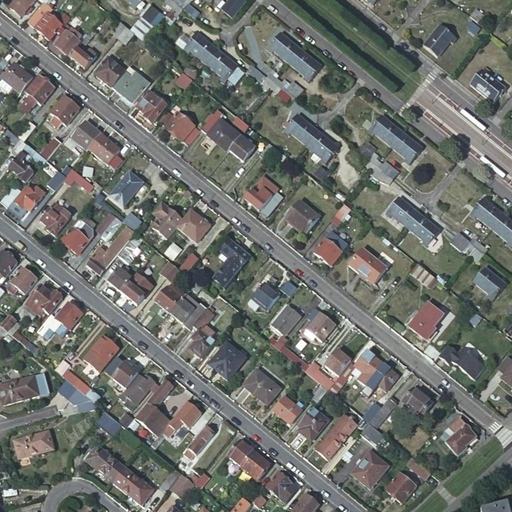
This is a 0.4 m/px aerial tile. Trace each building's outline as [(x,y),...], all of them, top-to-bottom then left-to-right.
[(38,0),(17,0),(10,10),(23,19),(27,13),(30,16),(34,11),(31,9),(38,0)] [(126,0),(132,5),(130,7),(135,12),(144,0),(126,0)] [(171,9),(173,11),(177,6),(168,0),(162,7),(169,12),(171,9)] [(188,3),(184,0),(181,0),(177,6),(182,11),(187,5),(188,3)] [(244,0),(230,0),(222,10),(234,21),(248,3),(244,0)] [(182,11),(192,19),(195,21),(203,11),(193,3),(190,7),(187,5),(182,11)] [(45,4),(41,9),(48,15),(49,16),(55,9),(50,5),(49,7),(45,4)] [(177,6),(173,11),(174,12),(165,23),(171,28),(178,20),(175,17),(178,14),(189,23),(192,19),(182,11),(177,6)] [(141,18),(155,30),(165,19),(152,7),(141,18)] [(41,9),(28,24),(36,30),(48,15),(41,9)] [(471,18),(478,24),(481,20),(477,16),(474,14),(471,18)] [(48,15),(36,30),(51,42),(63,27),(49,16),(48,15)] [(66,27),(71,20),(67,16),(61,23),(66,27)] [(115,34),(120,38),(128,29),(122,25),(115,34)] [(440,25),(423,47),(438,59),(451,43),(452,44),(456,39),(440,25)] [(64,29),(59,34),(62,36),(56,45),(58,47),(57,48),(70,58),(81,44),(64,29)] [(120,38),(119,40),(128,47),(136,36),(128,29),(120,38)] [(192,54),(207,66),(218,52),(198,35),(184,52),(190,56),(192,54)] [(291,66),(302,52),(281,35),(268,51),(273,55),(275,53),(291,66)] [(86,40),(71,59),(87,72),(98,58),(91,52),(89,54),(84,50),(90,43),(86,40)] [(146,50),(149,47),(146,44),(143,42),(140,45),(146,50)] [(218,52),(207,66),(222,79),(221,81),(226,86),(239,69),(218,52)] [(323,69),(302,52),(291,66),(306,78),(305,80),(310,85),(323,69)] [(95,77),(113,91),(127,74),(109,60),(95,77)] [(192,63),(183,74),(192,81),(201,71),(192,63)] [(21,96),(33,81),(15,66),(2,81),(3,81),(0,84),(0,87),(9,95),(13,90),(21,96)] [(127,74),(113,91),(123,99),(125,97),(135,105),(151,86),(130,70),(127,74)] [(483,70),(471,85),(494,104),(500,96),(502,97),(507,90),(483,70)] [(274,71),(267,79),(275,86),(279,81),(275,77),(278,74),(274,71)] [(55,90),(39,77),(26,94),(31,99),(27,104),(33,109),(37,104),(41,107),(55,90)] [(275,86),(267,79),(261,87),(264,90),(267,86),(272,90),(275,86)] [(279,81),(275,86),(283,92),(289,83),(285,80),(283,84),(279,81)] [(295,83),(287,92),(298,101),(305,92),(295,83)] [(156,85),(137,109),(147,117),(145,119),(153,126),(168,109),(153,96),(160,89),(156,85)] [(275,86),(272,90),(276,93),(273,96),(277,99),(278,97),(283,92),(275,86)] [(283,92),(278,97),(289,107),(294,101),(283,92)] [(64,98),(51,114),(56,118),(51,124),(57,129),(63,123),(67,127),(80,111),(64,98)] [(364,102),(345,109),(350,121),(357,118),(358,120),(370,116),(364,102)] [(169,113),(160,124),(188,148),(202,131),(199,128),(201,126),(195,121),(193,124),(179,113),(175,118),(169,113)] [(216,115),(202,131),(230,153),(231,152),(243,137),(216,115)] [(291,134),(307,147),(319,134),(298,116),(284,133),(289,137),(291,134)] [(392,148),(403,134),(382,117),(369,133),(374,137),(376,135),(392,148)] [(250,128),(238,119),(234,123),(246,133),(250,128)] [(89,151),(103,134),(88,122),(74,139),(89,151)] [(30,123),(17,138),(24,144),(33,133),(36,128),(30,123)] [(17,138),(8,131),(4,136),(17,146),(12,152),(19,158),(28,147),(24,144),(17,138)] [(122,150),(103,134),(89,151),(100,160),(106,165),(108,167),(109,165),(119,154),(122,150)] [(319,134),(307,147),(322,160),(320,162),(326,167),(339,150),(319,134)] [(424,151),(403,134),(392,148),(407,160),(405,162),(411,167),(424,151)] [(256,148),(243,137),(231,152),(244,163),(256,148)] [(47,163),(63,143),(56,138),(49,145),(46,142),(36,154),(47,163)] [(261,157),(267,163),(277,150),(271,145),(261,157)] [(42,168),(47,163),(36,154),(28,147),(19,158),(10,169),(20,177),(18,178),(26,184),(34,174),(22,164),(28,157),(42,168)] [(365,148),(360,154),(369,161),(374,155),(365,148)] [(282,163),(286,157),(281,153),(276,158),(282,163)] [(369,161),(377,167),(381,163),(377,159),(379,156),(376,153),(374,155),(369,161)] [(124,159),(119,154),(109,165),(115,170),(124,159)] [(361,171),(362,169),(369,161),(360,154),(352,163),(361,171)] [(106,165),(100,160),(96,165),(102,170),(106,165)] [(369,168),(373,172),(377,167),(369,161),(362,169),(365,172),(369,168)] [(381,163),(377,167),(384,174),(391,166),(388,163),(386,166),(381,163)] [(377,167),(373,172),(378,175),(375,179),(378,182),(381,178),(384,174),(377,167)] [(66,178),(65,180),(71,185),(75,180),(90,193),(95,187),(73,170),(66,178)] [(46,189),(53,195),(65,180),(66,178),(59,173),(46,189)] [(131,174),(111,198),(125,209),(144,185),(131,174)] [(263,179),(245,201),(267,219),(283,200),(277,194),(279,193),(263,179)] [(1,203),(9,210),(14,203),(17,200),(15,199),(21,192),(15,186),(1,203)] [(17,200),(14,203),(21,209),(23,206),(31,213),(47,195),(38,188),(33,193),(27,188),(17,200)] [(394,217),(410,231),(422,217),(401,199),(388,216),(392,219),(394,217)] [(493,230),(505,217),(484,200),(470,216),(476,220),(478,218),(493,230)] [(300,203),(286,220),(305,236),(319,219),(300,203)] [(41,221),(48,227),(50,229),(49,231),(55,237),(72,217),(56,204),(41,221)] [(166,208),(161,205),(153,215),(157,219),(166,208)] [(345,206),(336,217),(344,223),(353,212),(345,206)] [(153,229),(167,241),(177,229),(183,222),(166,208),(157,219),(160,221),(153,229)] [(211,228),(191,212),(183,222),(177,229),(197,245),(211,228)] [(97,232),(103,237),(117,220),(111,215),(97,232)] [(131,216),(125,224),(134,231),(141,223),(131,216)] [(422,217),(410,231),(426,244),(424,245),(429,249),(442,233),(422,217)] [(511,222),(505,217),(493,230),(509,243),(507,245),(511,249),(511,222)] [(117,220),(103,237),(109,241),(122,224),(117,220)] [(73,229),(61,243),(78,257),(94,238),(77,224),(74,229),(73,229)] [(467,224),(462,231),(473,240),(477,235),(478,233),(467,224)] [(462,231),(459,234),(470,243),(473,240),(462,231)] [(330,234),(314,253),(331,267),(342,253),(335,247),(337,244),(333,241),(335,238),(330,234)] [(470,243),(459,234),(451,244),(462,253),(464,251),(470,243)] [(483,234),(480,238),(476,242),(481,246),(487,238),(483,234)] [(470,243),(478,249),(481,246),(476,242),(480,238),(477,235),(473,240),(470,243)] [(143,241),(136,236),(124,251),(119,257),(129,266),(136,257),(133,254),(143,241)] [(488,245),(490,247),(493,243),(487,238),(481,246),(485,249),(488,245)] [(231,282),(251,258),(232,242),(218,258),(226,265),(214,279),(225,289),(231,282)] [(114,260),(115,262),(119,257),(124,251),(115,243),(103,258),(97,254),(88,265),(101,277),(111,265),(110,264),(114,260)] [(474,254),(478,249),(470,243),(464,251),(467,253),(470,250),(474,254)] [(165,255),(173,262),(182,252),(174,244),(165,255)] [(478,249),(485,255),(491,248),(490,247),(488,245),(485,249),(481,246),(478,249)] [(364,249),(349,266),(371,285),(373,283),(375,285),(388,270),(364,249)] [(474,254),(471,257),(478,263),(485,255),(478,249),(474,254)] [(6,279),(18,266),(2,253),(0,254),(0,274),(0,275),(6,279)] [(192,256),(180,271),(186,277),(199,261),(192,256)] [(431,264),(426,271),(436,279),(441,273),(431,264)] [(170,265),(161,275),(167,279),(175,269),(170,265)] [(419,265),(412,274),(430,289),(437,280),(436,279),(426,271),(419,265)] [(109,284),(121,294),(132,281),(132,280),(127,276),(131,271),(127,268),(124,273),(120,270),(109,284)] [(485,268),(473,282),(489,295),(487,297),(493,301),(506,285),(485,268)] [(181,274),(175,269),(167,279),(172,284),(181,274)] [(25,297),(37,283),(23,271),(7,290),(13,296),(18,291),(25,297)] [(132,280),(132,281),(148,294),(144,297),(146,298),(155,288),(137,274),(132,280)] [(132,281),(121,294),(138,308),(146,298),(144,297),(148,294),(132,281)] [(235,285),(231,282),(225,289),(229,292),(235,285)] [(202,289),(196,284),(191,290),(198,295),(202,289)] [(265,285),(253,299),(268,312),(280,297),(265,285)] [(63,300),(55,294),(53,296),(51,294),(42,287),(26,307),(37,316),(38,315),(40,317),(44,312),(50,316),(63,300)] [(166,289),(155,303),(171,316),(182,302),(166,289)] [(200,309),(186,297),(182,302),(171,316),(176,320),(183,326),(193,314),(195,315),(199,311),(200,309)] [(56,320),(51,316),(37,333),(43,338),(55,324),(56,322),(70,333),(83,317),(69,304),(56,320)] [(308,318),(315,309),(309,305),(302,314),(308,318)] [(429,305),(410,328),(425,340),(444,317),(429,305)] [(296,307),(292,312),(297,317),(301,312),(296,307)] [(297,317),(292,312),(287,309),(272,327),(285,337),(300,319),(297,317)] [(336,327),(315,309),(308,318),(314,323),(304,335),(313,341),(315,338),(322,344),(336,327)] [(191,349),(203,359),(216,344),(200,332),(214,314),(208,310),(204,315),(193,328),(199,333),(194,339),(197,342),(191,349)] [(183,326),(190,332),(193,328),(204,315),(199,311),(195,315),(193,314),(183,326)] [(476,315),(468,324),(474,329),(482,320),(476,315)] [(171,316),(168,319),(174,324),(176,320),(171,316)] [(9,317),(0,327),(0,328),(22,347),(24,348),(29,343),(15,332),(20,326),(9,317)] [(68,335),(70,333),(56,322),(55,324),(68,335)] [(260,336),(270,345),(280,352),(284,347),(288,343),(277,334),(274,338),(268,333),(270,331),(266,329),(260,336)] [(118,350),(103,337),(86,357),(79,366),(95,378),(118,350)] [(29,343),(24,348),(34,356),(39,351),(29,343)] [(227,345),(210,366),(229,381),(246,360),(227,345)] [(448,346),(439,358),(449,366),(452,363),(475,381),(485,369),(463,350),(459,355),(448,346)] [(284,347),(280,352),(305,373),(309,368),(284,347)] [(351,365),(352,364),(338,353),(326,368),(340,379),(342,377),(351,365)] [(355,368),(351,365),(342,377),(349,383),(359,371),(365,376),(360,382),(367,388),(372,382),(384,367),(367,353),(355,368)] [(508,375),(505,379),(511,384),(511,358),(502,370),(508,375)] [(70,367),(63,361),(54,372),(65,381),(71,386),(77,390),(85,397),(90,391),(67,372),(70,367)] [(320,367),(314,362),(309,368),(305,373),(322,387),(329,392),(334,385),(317,371),(320,367)] [(126,390),(138,376),(125,365),(113,380),(126,390)] [(399,379),(384,367),(372,382),(386,394),(399,379)] [(258,371),(245,387),(269,406),(282,390),(258,371)] [(50,394),(45,376),(26,381),(25,377),(7,383),(8,386),(0,388),(0,391),(4,407),(50,394)] [(146,383),(143,380),(139,377),(120,399),(125,404),(127,400),(137,408),(151,391),(156,385),(149,379),(146,383)] [(62,396),(71,386),(65,381),(56,391),(62,396)] [(173,388),(165,382),(160,388),(155,394),(147,404),(135,418),(158,438),(170,423),(154,411),(173,388)] [(156,385),(151,391),(155,394),(160,388),(156,385)] [(68,400),(77,390),(71,386),(62,396),(68,400)] [(329,392),(322,387),(311,400),(318,405),(329,392)] [(90,401),(85,397),(77,390),(68,400),(74,405),(76,405),(90,401)] [(414,390),(403,404),(422,419),(433,405),(414,390)] [(100,399),(90,391),(85,397),(90,401),(95,405),(100,399)] [(301,413),(284,398),(273,411),(290,426),(301,413)] [(370,424),(369,425),(376,431),(397,405),(390,399),(383,408),(370,424)] [(125,404),(123,406),(133,414),(137,408),(127,400),(125,404)] [(98,407),(95,405),(90,401),(76,405),(78,413),(98,407)] [(351,408),(365,420),(370,414),(356,402),(351,408)] [(201,416),(186,403),(170,423),(158,438),(149,449),(153,452),(164,439),(166,440),(168,437),(170,438),(182,424),(189,430),(201,416)] [(365,420),(370,424),(383,408),(378,404),(370,414),(365,420)] [(314,410),(300,427),(303,429),(300,433),(313,443),(329,422),(314,410)] [(123,427),(104,412),(95,424),(113,439),(123,427)] [(125,414),(119,422),(127,428),(133,421),(125,414)] [(330,464),(360,428),(345,415),(314,452),(330,464)] [(456,434),(446,444),(458,458),(478,442),(460,421),(454,426),(454,427),(452,429),(456,434)] [(368,426),(362,434),(377,446),(384,438),(368,426)] [(214,435),(205,428),(183,454),(191,460),(195,455),(196,456),(214,435)] [(53,451),(48,432),(14,441),(19,460),(53,451)] [(242,469),(255,454),(240,442),(239,443),(236,443),(233,447),(234,450),(227,458),(242,469)] [(113,484),(125,469),(97,447),(95,450),(92,447),(83,459),(113,484)] [(370,452),(352,475),(371,490),(389,468),(370,452)] [(271,467),(255,454),(242,469),(258,482),(271,467)] [(426,480),(430,475),(412,460),(408,465),(426,480)] [(153,491),(125,469),(113,484),(143,509),(153,496),(151,494),(153,491)] [(190,470),(184,477),(187,479),(193,472),(190,470)] [(193,484),(199,477),(193,472),(187,479),(190,482),(193,484)] [(177,478),(171,473),(159,488),(166,493),(177,478)] [(208,479),(202,474),(199,477),(193,484),(200,490),(208,479)] [(292,485),(278,474),(265,490),(284,505),(296,491),(291,486),(292,485)] [(401,475),(387,492),(403,505),(417,488),(401,475)] [(180,478),(169,491),(181,502),(192,488),(180,478)] [(314,511),(319,507),(305,495),(291,511),(314,511)] [(265,503),(258,497),(252,505),(258,511),(265,503)]
